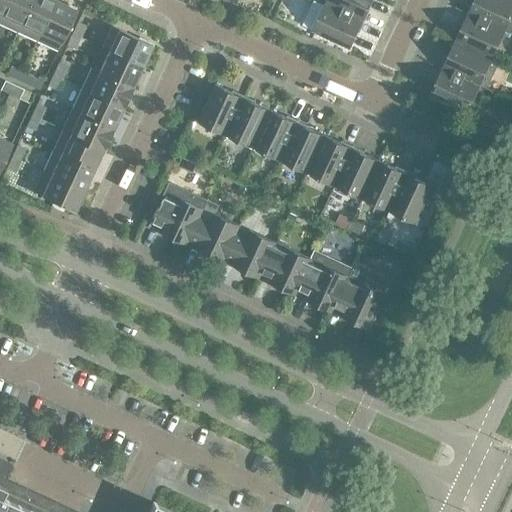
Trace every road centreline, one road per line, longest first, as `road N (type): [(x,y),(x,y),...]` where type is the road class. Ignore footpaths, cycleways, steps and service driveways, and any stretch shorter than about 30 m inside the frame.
road 1 (unclassified): [(478,448),(86,269)]
road 2 (unclassified): [(72,300),(461,483)]
road 3 (unclassified): [(86,269),(190,26)]
road 4 (unclassified): [(164,441),(131,504),(0,442)]
road 5 (unclassified): [(373,105),(190,26)]
road 6 (unclassified): [(164,441),(37,376)]
